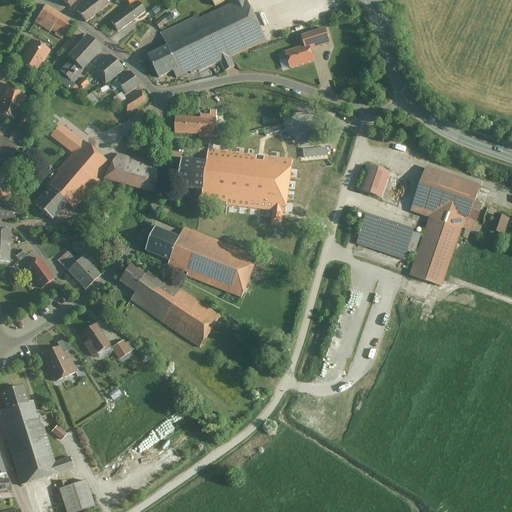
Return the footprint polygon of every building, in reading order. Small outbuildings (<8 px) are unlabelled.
[(110,6),(105,0),(92,0),(79,12),(89,24),(110,6)] [(162,33),(170,48),(181,70),(177,71),(180,77),(194,71),(196,74),(221,61),(226,71),(237,66),(233,57),(269,39),(248,0),(232,0),(234,4),(200,21),(197,15),(162,33)] [(147,12),(140,1),(112,21),(119,31),(137,18),(147,12)] [(162,15),(157,6),(147,12),(137,18),(142,27),(162,15)] [(75,24),(47,7),(36,25),(50,34),(53,29),(57,32),(54,36),(64,42),(75,24)] [(322,29),(309,32),(312,43),(325,40),(322,29)] [(61,48),(68,55),(80,44),(72,37),(61,48)] [(105,51),(93,38),(53,76),(70,93),(76,87),(72,83),(105,51)] [(52,55),(33,44),(19,66),(39,77),(52,55)] [(313,45),(288,53),(293,69),(318,62),(313,45)] [(170,48),(149,59),(160,80),(177,71),(181,70),(170,48)] [(284,69),(290,67),(286,53),(280,55),(284,69)] [(126,68),(115,58),(100,73),(110,84),(126,68)] [(142,85),(134,72),(97,94),(103,103),(121,92),(124,96),(142,85)] [(26,89),(7,84),(0,107),(0,114),(17,119),(26,89)] [(147,104),(141,94),(121,106),(127,116),(147,104)] [(176,118),(175,134),(200,135),(200,139),(218,140),(219,116),(201,115),(201,119),(176,118)] [(84,144),(62,126),(53,137),(75,155),(84,144)] [(29,133),(14,129),(10,145),(25,148),(29,133)] [(0,140),(1,136),(0,135),(0,157),(11,161),(13,151),(0,147),(0,140)] [(50,189),(33,208),(51,223),(67,204),(73,209),(112,165),(86,143),(84,144),(75,155),(48,187),(50,189)] [(212,163),(188,160),(184,189),(210,193),(209,203),(293,214),(300,162),(213,151),(212,163)] [(160,166),(119,155),(108,180),(155,192),(160,166)] [(2,164),(0,164),(0,199),(9,197),(2,164)] [(488,186),(428,164),(409,215),(430,223),(425,235),(421,234),(422,232),(372,213),(361,243),(404,259),(408,250),(424,256),(417,275),(444,285),(465,228),(477,232),(487,207),(481,205),(488,186)] [(364,192),(388,200),(397,175),(373,167),(364,192)] [(0,206),(0,219),(11,220),(12,207),(0,206)] [(495,232),(507,237),(511,224),(511,218),(502,215),(495,232)] [(160,228),(150,254),(175,263),(173,268),(192,275),(190,279),(247,301),(264,257),(186,227),(182,237),(160,228)] [(0,246),(13,247),(14,232),(0,231),(0,246)] [(0,263),(12,264),(13,247),(0,246),(0,263)] [(67,269),(77,261),(68,251),(59,260),(67,269)] [(67,272),(88,293),(103,277),(82,256),(67,272)] [(39,260),(28,268),(44,290),(56,281),(39,260)] [(139,295),(135,301),(203,349),(223,320),(153,271),(150,276),(135,265),(122,284),(139,295)] [(112,345),(99,326),(84,336),(90,344),(87,346),(94,357),(112,345)] [(51,356),(64,383),(81,375),(70,354),(75,352),(69,339),(59,344),(63,350),(51,356)] [(132,356),(124,344),(113,351),(122,363),(132,356)] [(29,388),(4,395),(9,412),(1,415),(23,485),(76,469),(73,461),(56,467),(36,403),(34,403),(29,388)] [(59,427),(54,434),(63,442),(69,435),(59,427)] [(114,476),(143,453),(136,444),(107,467),(114,476)] [(91,481),(62,491),(68,511),(95,511),(101,510),(91,481)] [(0,492),(9,492),(9,482),(0,482),(0,492)]
